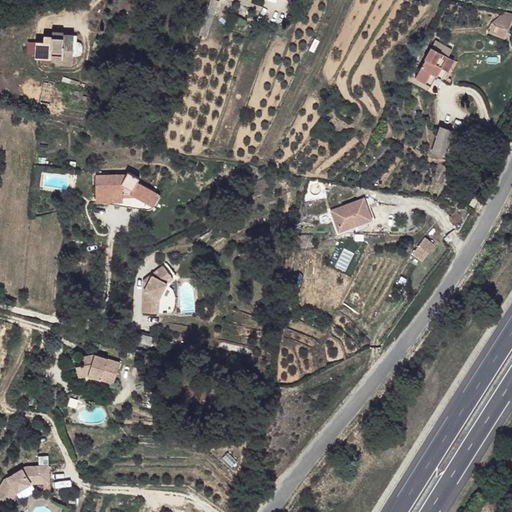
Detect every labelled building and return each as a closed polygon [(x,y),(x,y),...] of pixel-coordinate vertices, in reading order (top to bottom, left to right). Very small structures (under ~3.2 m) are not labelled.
[(205,37),(218,1),(214,0),(210,0),(199,35),(205,37)] [(511,19),(511,13),(505,11),(492,23),(489,32),(504,38),(511,19)] [(74,35),(63,34),(63,38),(52,37),(44,36),(43,41),(36,40),(35,57),(56,58),(73,59),(73,55),(74,35)] [(452,49),(436,40),(432,47),(448,56),(452,49)] [(81,45),(78,44),(73,44),(73,55),(78,55),(80,54),(82,51),(82,48),(81,45)] [(454,59),(448,56),(432,47),(415,77),(437,90),(454,59)] [(348,109),(347,108),(345,108),(344,108),(344,109),(341,112),(345,116),(348,113),(349,112),(349,111),(349,110),(348,109)] [(445,157),(453,130),(439,126),(431,152),(445,157)] [(127,173),(95,174),(96,197),(123,197),(123,193),(128,192),(135,196),(147,203),(154,190),(138,181),(140,177),(128,171),(127,173)] [(153,207),(160,194),(154,190),(147,203),(153,207)] [(369,196),(363,198),(368,209),(371,208),(369,205),(373,203),(377,201),(377,200),(373,198),(369,196)] [(435,244),(425,237),(412,252),(422,260),(435,244)] [(176,276),(167,263),(152,274),(144,290),(143,312),(155,312),(155,305),(160,296),(167,283),(170,276),(172,279),(176,276)] [(144,290),(152,274),(144,281),(144,290)] [(153,337),(136,332),(134,340),(151,345),(153,337)] [(120,362),(95,354),(93,359),(83,362),(84,365),(76,367),(78,377),(88,374),(114,383),(120,362)] [(46,432),(49,419),(40,418),(37,431),(46,432)] [(0,505),(7,509),(11,511),(13,511),(22,498),(33,491),(50,489),(50,482),(49,465),(26,466),(4,480),(0,486),(0,505)]
